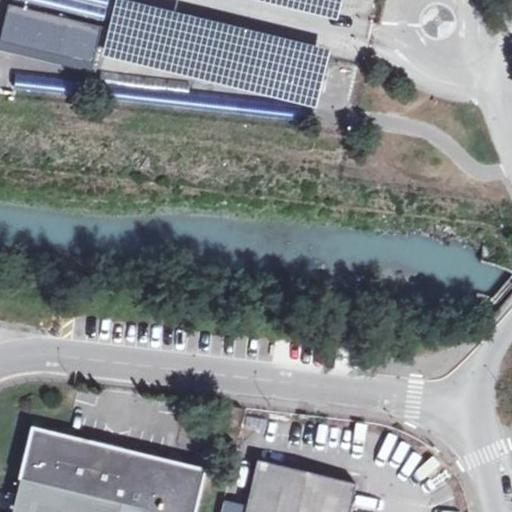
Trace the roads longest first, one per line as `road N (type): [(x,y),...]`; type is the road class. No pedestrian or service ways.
road 1 (unclassified): [(444,408),(33,354),(0,361)]
road 2 (unclassified): [(444,408),(486,458),(499,511)]
